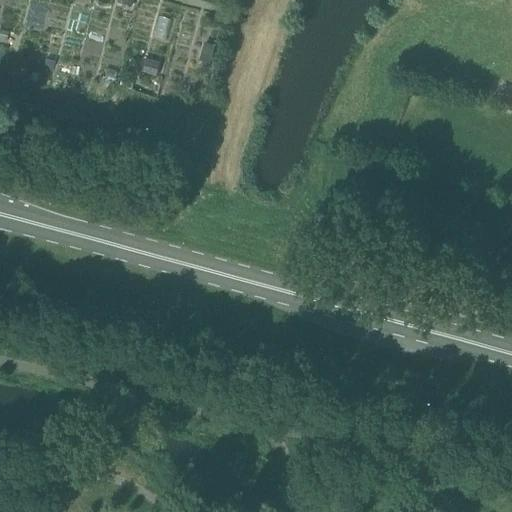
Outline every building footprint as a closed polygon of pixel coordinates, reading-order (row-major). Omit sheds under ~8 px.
[(0,31),(0,40),(6,41),(8,32),(0,31)] [(215,47),(205,44),(200,59),(210,63),(215,47)] [(142,59),(139,71),(142,72),(156,75),(159,64),(145,60),(142,59)] [(53,68),(55,62),(45,60),(44,66),(53,68)] [(107,68),(105,76),(115,78),(117,71),(107,68)] [(130,88),(132,81),(121,78),(119,85),(130,88)]
